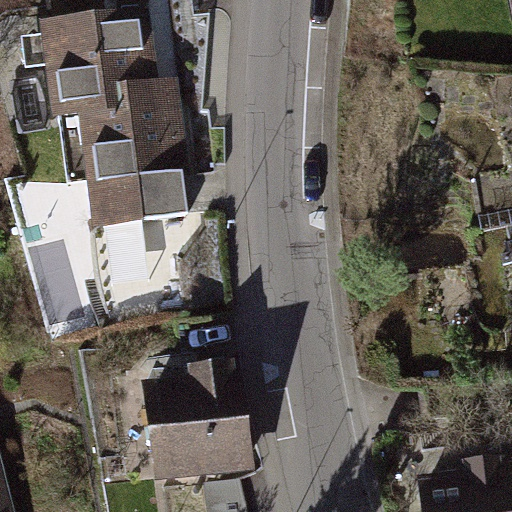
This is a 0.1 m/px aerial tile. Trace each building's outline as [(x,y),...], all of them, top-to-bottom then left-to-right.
[(154,22),(45,33),(55,130),(74,128),(79,180),(97,178),(102,228),(201,218),(186,78),(160,81),(154,22)] [(511,243),(510,225),(477,230),(481,321),(491,329),(507,329),(511,325),(511,243)] [(206,372),(157,376),(165,481),(264,473),(255,372),(244,373),(243,360),(205,363),(206,372)] [(466,429),(402,435),(406,480),(428,479),(431,511),(511,511),(511,459),(471,464),(466,429)] [(0,511),(22,511),(7,439),(0,441),(0,511)]
